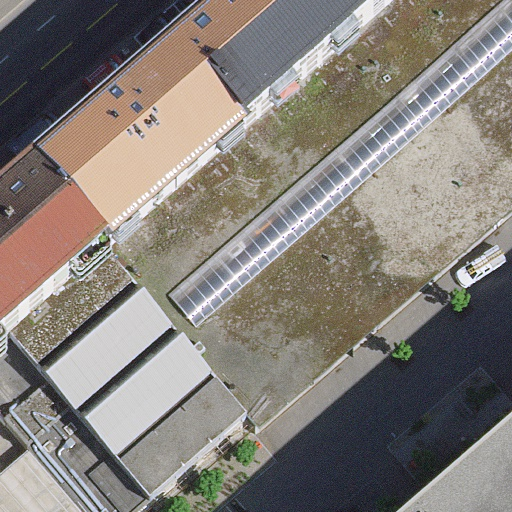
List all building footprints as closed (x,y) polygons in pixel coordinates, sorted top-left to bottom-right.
[(511,0),(423,0),(298,107),(110,271),(249,429),(511,213),(511,0)] [(251,0),(225,22),(298,107),(423,0),(251,0)] [(225,22),(35,185),(110,271),(298,107),(225,22)] [(0,407),(90,511),(153,511),(249,429),(110,271),(35,185),(0,215),(0,407)] [(511,511),(511,454),(475,487),(497,511),(511,511)] [(0,511),(76,511),(28,456),(0,480),(0,511)] [(497,511),(475,487),(445,511),(497,511)]
